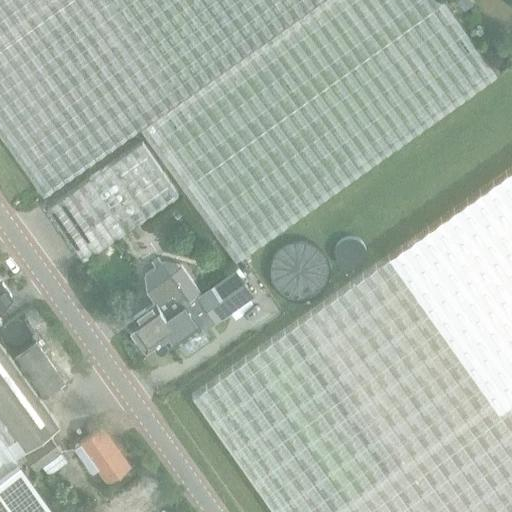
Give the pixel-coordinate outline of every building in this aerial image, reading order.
[(0,0),(0,134),(15,156),(43,195),(139,127),(235,262),(371,163),(495,74),(442,0),(0,0)] [(456,0),(463,10),(472,4),(469,0),(456,0)] [(141,141),(46,208),(82,259),(178,193),(141,141)] [(479,191),(191,395),(274,511),(511,511),(511,167),(490,184),(479,191)] [(172,212),(177,218),(182,214),(177,209),(172,212)] [(138,224),(130,230),(136,239),(144,234),(138,224)] [(313,278),(310,265),(320,262),(312,235),(268,248),(280,288),(313,278)] [(102,248),(94,253),(101,263),(108,258),(102,248)] [(154,301),(127,320),(138,335),(184,302),(189,299),(194,295),(200,291),(182,266),(162,262),(144,275),(146,289),(150,295),(154,301)] [(196,299),(192,302),(208,324),(214,320),(215,321),(251,296),(254,294),(234,267),(200,291),(194,295),(196,299)] [(0,302),(10,296),(0,281),(0,302)] [(184,302),(138,335),(147,348),(169,333),(171,331),(178,342),(201,326),(203,328),(208,324),(192,302),(196,299),(194,295),(189,299),(184,302)] [(35,344),(17,357),(45,397),(63,385),(35,344)] [(0,409),(29,448),(49,434),(49,433),(58,427),(57,426),(48,414),(39,401),(15,368),(0,346),(0,409)] [(0,511),(59,511),(32,471),(21,454),(29,448),(0,409),(0,511)] [(82,442),(74,447),(83,459),(92,471),(99,466),(108,479),(128,464),(101,426),(81,440),(82,442)] [(29,448),(21,454),(32,471),(36,469),(42,464),(50,474),(51,473),(69,461),(61,450),(49,433),(49,434),(29,448)]
